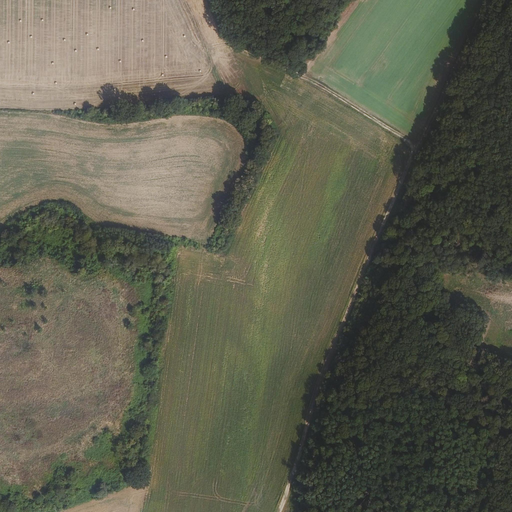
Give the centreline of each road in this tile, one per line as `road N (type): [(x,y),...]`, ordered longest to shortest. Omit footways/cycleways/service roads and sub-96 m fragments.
road 1 (track): [(420,149),(274,511)]
road 2 (track): [(210,0),(227,38),(420,149)]
road 3 (track): [(0,274),(172,290)]
road 4 (track): [(477,0),(420,149)]
